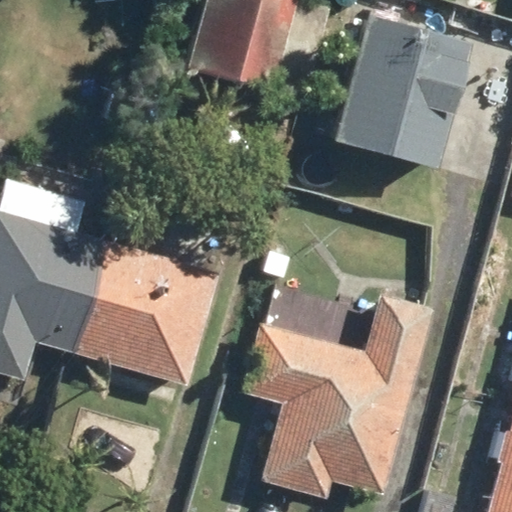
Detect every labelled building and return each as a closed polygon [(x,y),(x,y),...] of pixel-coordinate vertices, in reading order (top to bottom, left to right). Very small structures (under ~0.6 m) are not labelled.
[(323,3),(314,0),(205,0),(182,76),(290,109),(323,3)] [(472,32),(365,4),(331,133),(439,161),(472,32)] [(216,269),(0,206),(0,366),(22,373),(33,335),(184,378),(216,269)] [(383,490),(431,302),(377,288),(372,308),(267,281),(240,389),(279,399),(259,478),(326,495),(330,477),(383,490)] [(511,511),(511,406),(482,511),(511,511)]
